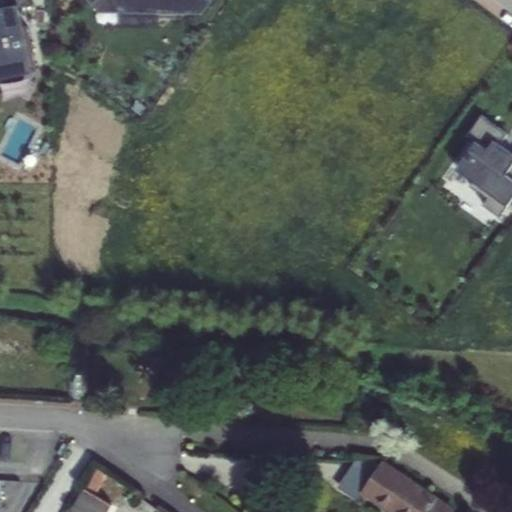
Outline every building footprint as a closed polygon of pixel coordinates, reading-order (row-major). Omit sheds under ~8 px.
[(0,0),(0,21),(36,16),(33,0),(0,0)] [(0,66),(46,59),(39,16),(0,21),(0,66)] [(506,124),(480,105),(465,126),(474,132),(455,158),(472,170),(468,176),(485,188),(481,195),(499,208),(511,189),(511,150),(496,139),(506,124)] [(359,489),(389,506),(408,476),(377,458),(359,489)] [(64,511),(99,511),(119,477),(95,461),(64,511)] [(440,511),(448,501),(408,476),(389,506),(397,511),(440,511)]
